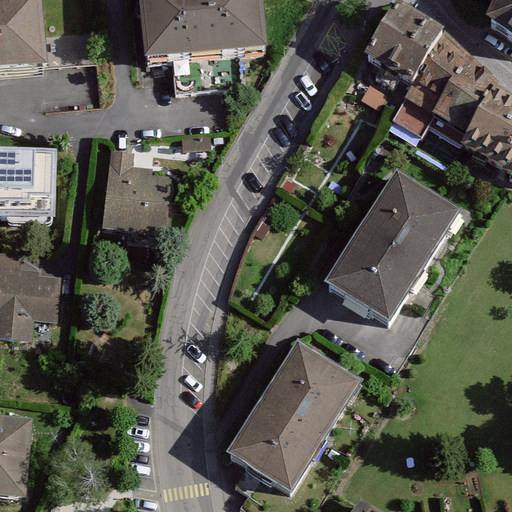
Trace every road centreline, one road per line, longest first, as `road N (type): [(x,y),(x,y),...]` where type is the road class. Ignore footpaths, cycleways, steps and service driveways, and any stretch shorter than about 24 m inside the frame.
road 1 (residential): [(332,0),(215,202),(188,270),(167,399),(191,511)]
road 2 (residential): [(0,120),(132,121),(121,0)]
